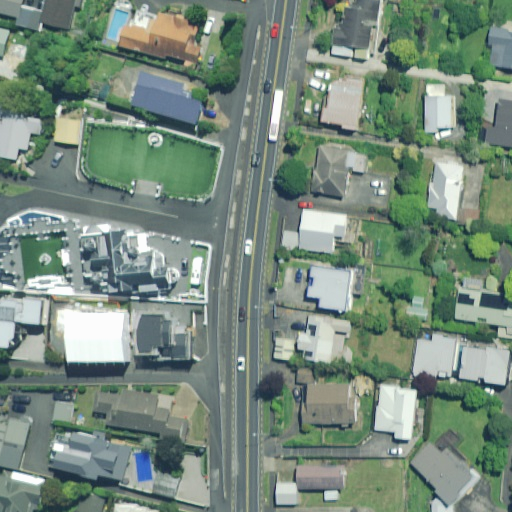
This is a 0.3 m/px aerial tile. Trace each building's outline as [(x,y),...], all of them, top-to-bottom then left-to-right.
[(22,7),(23,0),(0,0),(0,14),(16,19),(14,26),(38,33),(40,25),(65,31),(72,7),(76,8),(77,0),(45,0),(42,12),(22,7)] [(381,24),(384,0),(359,0),(360,0),(359,0),(355,0),(355,6),(348,5),(345,22),(342,22),(341,27),(337,26),(334,45),(346,46),(347,42),(374,46),(377,23),(381,24)] [(205,24),(160,11),(157,18),(134,11),(123,47),(167,60),(168,56),(188,62),(185,72),(195,75),(203,47),(199,45),(205,24)] [(511,67),(511,29),(510,30),(510,28),(492,26),(490,44),(493,45),(491,64),(511,67)] [(8,33),(0,30),(0,57),(2,58),(8,33)] [(142,89),(137,107),(200,126),(207,103),(185,96),(188,85),(145,72),(140,88),(142,89)] [(366,84),(349,82),(349,85),(334,83),(330,111),(326,110),(324,124),(345,127),(344,130),(359,132),(366,84)] [(440,126),(454,126),(454,94),(445,94),(445,84),(427,85),(427,130),(440,130),(440,126)] [(511,98),(501,97),(497,126),(489,125),(486,143),(511,146),(511,98)] [(28,102),(4,99),(0,123),(0,149),(2,149),(0,159),(18,161),(19,150),(28,151),(32,122),(25,121),(28,102)] [(81,123),(59,120),(57,143),(78,145),(81,123)] [(313,190),(348,196),(353,165),(358,166),(361,152),(355,151),(355,149),(322,144),(318,168),(317,168),(313,190)] [(458,219),(466,165),(438,161),(435,182),(432,182),(429,207),(439,208),(438,216),(458,219)] [(349,236),(351,214),(307,209),(302,249),(336,252),(338,235),(349,236)] [(86,237),(84,220),(51,223),(51,219),(33,220),(33,225),(2,227),(3,239),(0,239),(0,288),(16,287),(12,238),(69,233),(70,251),(64,252),(65,268),(72,267),(74,289),(90,288),(89,279),(86,237)] [(176,270),(175,270),(166,270),(165,254),(158,255),(158,249),(151,250),(150,235),(133,237),(133,231),(108,233),(108,235),(86,237),(89,279),(95,279),(95,285),(104,284),(104,289),(111,288),(112,294),(142,292),(142,296),(177,292),(177,285),(178,285),(179,284),(180,283),(180,282),(181,280),(181,279),(181,278),(181,276),(181,275),(180,274),(180,273),(179,272),(178,271),(176,270)] [(356,270),(315,265),(312,296),(324,298),(323,308),(351,311),(356,270)] [(511,293),(461,286),(456,318),(511,325),(511,293)] [(18,323),(47,326),(49,307),(42,306),(43,302),(0,297),(0,348),(15,350),(18,323)] [(169,348),(169,344),(176,344),(176,359),(190,359),(190,336),(176,336),(176,322),(169,322),(169,310),(142,310),(142,353),(157,353),(158,347),(169,348)] [(354,321),(312,315),(309,334),(303,333),(300,349),(307,350),(306,359),(334,363),(339,330),(352,332),(354,321)] [(125,322),(91,320),(81,332),(80,357),(103,358),(104,343),(124,344),(125,322)] [(439,374),(454,376),(459,338),(446,336),(446,335),(435,334),(434,341),(419,339),(414,376),(438,379),(439,374)] [(295,342),(276,341),(275,360),(293,361),(295,342)] [(466,346),(462,377),(481,380),(482,376),(488,377),(487,381),(510,384),(511,371),(511,349),(491,346),(490,349),(466,346)] [(300,367),(298,382),(317,384),(319,369),(300,367)] [(415,439),(420,390),(402,388),(403,386),(383,384),(380,407),(379,407),(376,430),(399,432),(398,437),(415,439)] [(304,385),(305,424),(360,423),(359,396),(353,396),(353,385),(304,385)] [(123,391),(123,397),(98,393),(95,413),(109,415),(107,426),(163,435),(162,441),(186,445),(190,419),(170,416),(173,399),(123,391)] [(32,424),(8,418),(6,426),(0,424),(0,459),(3,460),(1,466),(20,471),(32,424)] [(130,448),(103,442),(105,435),(93,432),(91,440),(77,436),(68,473),(99,480),(99,477),(123,482),(130,448)] [(437,492),(441,495),(433,503),(432,511),(454,511),(454,505),(482,476),(465,461),(464,462),(449,448),(444,453),(432,442),(412,463),(439,489),(437,492)] [(183,462),(156,459),(151,496),(178,499),(183,462)] [(347,489),(347,466),(299,466),(299,483),(279,483),(279,504),(299,504),(299,489),(347,489)] [(35,511),(38,503),(41,503),(47,482),(15,473),(13,480),(0,476),(0,511),(35,511)] [(101,511),(104,501),(80,495),(75,511),(101,511)]
